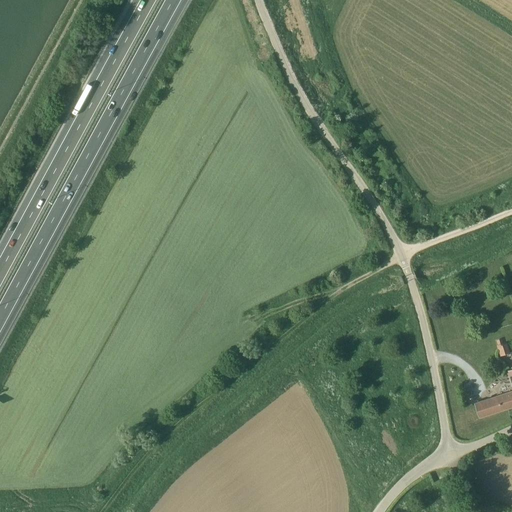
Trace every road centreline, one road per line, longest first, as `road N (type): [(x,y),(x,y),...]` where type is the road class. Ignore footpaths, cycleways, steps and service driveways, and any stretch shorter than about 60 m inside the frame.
road 1 (unclassified): [(454,448),(394,239),(295,86),(332,0)]
road 2 (motorway): [(0,326),(177,0)]
road 3 (motorway): [(144,0),(0,265)]
road 4 (track): [(401,258),(511,209)]
